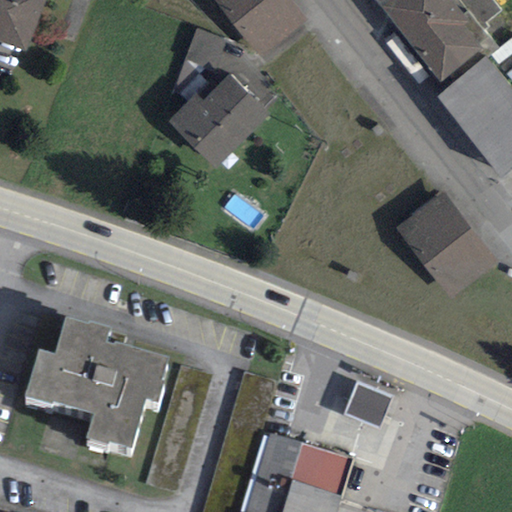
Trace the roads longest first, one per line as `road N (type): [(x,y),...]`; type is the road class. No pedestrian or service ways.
road 1 (primary): [(511,410),(281,307),(0,208)]
road 2 (residential): [(329,0),(511,232)]
